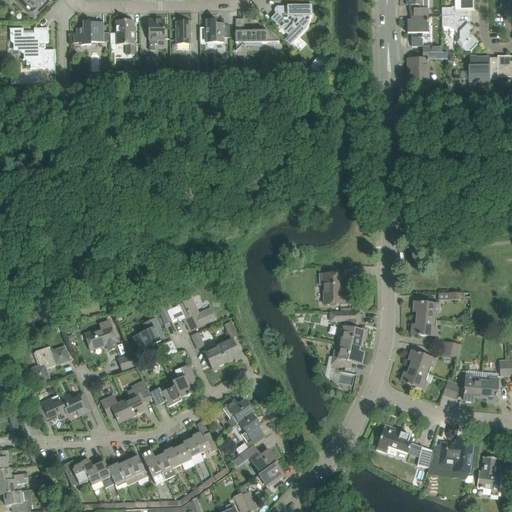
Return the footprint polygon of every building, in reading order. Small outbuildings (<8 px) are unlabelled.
[(49,0),(18,0),(25,7),(27,5),(32,9),(28,13),(33,18),(48,2),(50,0),(49,0)] [(427,0),(406,0),(407,5),(414,6),(414,10),(413,10),(413,17),(410,17),(428,17),(427,0)] [(442,8),(442,17),(460,17),(460,11),(474,10),(474,0),(454,0),(455,7),(451,7),(451,8),(442,8)] [(275,14),(271,19),(288,36),(293,40),(303,30),(305,28),(306,24),(307,21),(308,16),(309,16),(312,16),(312,6),(287,6),(287,7),(281,8),(281,10),(278,13),(277,12),(275,14)] [(428,17),(410,17),(410,18),(414,18),(414,21),(407,21),(407,34),(411,34),(411,48),(422,47),(422,34),(428,34),(428,20),(426,20),(426,17),(428,17)] [(460,19),(460,17),(442,17),(442,27),(450,27),(458,35),(459,35),(459,40),(456,43),(465,51),(471,51),(477,46),(477,41),(470,36),(469,36),(469,31),(473,27),(467,22),(460,22),(459,24),(457,22),(460,19)] [(235,20),(236,52),(244,44),(267,43),(273,37),(267,31),(244,32),(244,19),(235,20)] [(214,44),(224,44),(223,24),(217,24),(216,23),(216,20),(206,20),(206,28),(200,28),(200,44),(206,44),(206,45),(207,45),(207,46),(207,47),(208,47),(209,47),(209,48),(210,48),(211,48),(211,47),(212,47),(213,47),(213,46),(214,46),(214,45),(214,44)] [(116,34),(110,34),(110,43),(110,46),(116,45),(126,45),(126,56),(134,56),(134,45),(134,21),(116,21),(116,34)] [(164,40),(164,21),(149,21),(149,41),(149,51),(155,51),(154,45),(157,45),(157,40),(164,40)] [(76,36),(74,36),(74,44),(81,44),(81,46),(91,46),(91,44),(104,43),(110,43),(110,34),(104,34),(104,23),(97,23),(97,22),(91,22),(83,22),(83,29),(76,30),(76,36)] [(190,44),(190,22),(176,23),(176,44),(190,44)] [(55,51),(48,51),(42,51),(42,43),(48,43),(48,29),(34,29),(34,31),(23,31),(23,29),(12,29),(12,35),(11,35),(11,39),(13,39),(13,42),(15,44),(15,46),(15,48),(16,49),(17,50),(19,50),(20,49),(23,52),(26,52),(26,65),(30,65),(30,69),(47,69),(51,73),(55,73),(55,51)] [(311,68),(311,70),(311,72),(312,74),(313,75),(314,77),(325,77),(332,61),(324,52),(314,62),(313,63),(312,64),(311,66),(311,68)] [(422,60),(407,60),(407,67),(409,67),(410,81),(414,81),(414,82),(427,82),(427,67),(428,67),(428,60),(447,60),(447,54),(442,54),(442,53),(422,54),(422,60)] [(152,56),(152,55),(146,58),(146,73),(156,73),(155,56),(152,56)] [(498,80),(498,78),(511,77),(511,58),(510,58),(510,56),(497,57),(498,80)] [(489,80),(498,80),(497,57),(497,58),(489,58),(489,57),(480,58),(480,60),(476,60),(476,57),(470,57),(470,67),(468,67),(468,83),(489,83),(489,80)] [(324,287),(324,305),(351,304),(351,292),(342,292),(342,275),(320,275),(320,287),(324,287)] [(159,296),(148,302),(153,313),(158,310),(165,325),(171,322),(167,312),(164,307),(159,296)] [(182,305),(172,309),(177,319),(178,322),(185,319),(188,325),(187,325),(190,332),(204,326),(204,325),(216,319),(211,309),(199,315),(192,300),(182,304),(182,305)] [(417,313),(416,319),(433,321),(434,313),(437,313),(438,305),(423,304),(423,303),(420,303),(420,304),(414,303),(413,312),(417,313)] [(170,305),(164,307),(167,312),(171,322),(177,319),(172,309),(170,305)] [(345,322),(340,345),(360,348),(361,342),(364,342),(367,329),(352,327),(353,322),(359,322),(359,313),(330,313),(330,322),(345,322)] [(165,339),(160,328),(155,319),(142,325),(145,332),(132,338),(141,357),(154,351),(152,345),(161,341),(165,339)] [(432,329),(433,321),(416,319),(416,326),(412,326),(411,335),(435,337),(436,329),(432,329)] [(117,348),(115,343),(116,342),(110,326),(109,321),(100,325),(102,329),(85,335),(90,349),(106,344),(108,351),(117,348)] [(231,339),(237,336),(231,323),(225,326),(231,339)] [(198,334),(192,337),(198,350),(204,347),(198,334)] [(236,362),(241,359),(232,340),(218,347),(226,363),(234,359),(236,362)] [(164,346),(168,356),(177,352),(173,341),(164,346)] [(445,343),(444,349),(459,352),(460,345),(445,343)] [(339,352),(334,351),(331,365),(347,368),(348,361),(362,364),(364,353),(359,352),(360,348),(340,345),(339,352)] [(65,347),(52,352),(50,347),(35,352),(40,367),(31,370),(35,384),(50,379),(46,370),(70,362),(65,347)] [(218,367),(226,363),(218,347),(205,353),(214,372),(219,370),(218,367)] [(458,358),(459,352),(444,349),(443,356),(458,358)] [(412,362),(410,368),(426,374),(428,366),(432,367),(434,360),(412,352),(409,361),(412,362)] [(130,356),(119,360),(122,371),(134,367),(130,356)] [(179,380),(172,383),(181,402),(182,402),(181,400),(187,397),(190,396),(189,395),(193,394),(188,384),(196,381),(191,371),(188,365),(175,372),(179,380)] [(426,374),(410,368),(407,375),(404,374),(401,382),(407,384),(407,385),(409,386),(409,385),(424,390),(426,383),(423,382),(426,374)] [(473,398),(480,399),(481,382),(473,382),(474,378),(466,377),(464,401),(473,402),(473,398)] [(489,383),(481,382),(480,399),(487,399),(486,403),(495,404),(496,398),(497,398),(497,395),(496,395),(498,380),(490,379),(489,383)] [(159,389),(151,393),(157,407),(165,403),(168,408),(181,402),(172,383),(171,380),(166,382),(165,385),(168,390),(161,393),(159,389)] [(442,396),(449,398),(454,384),(447,382),(442,396)] [(131,399),(124,402),(132,418),(144,412),(140,404),(151,399),(144,383),(134,387),(136,390),(128,393),(131,399)] [(454,384),(449,398),(455,400),(460,386),(454,384)] [(69,395),(60,400),(68,416),(77,412),(79,417),(86,414),(83,406),(88,403),(83,393),(71,399),(69,395)] [(58,396),(36,406),(41,416),(46,414),(49,420),(59,416),(61,421),(68,418),(68,416),(60,400),(58,396)] [(119,424),(132,418),(124,402),(117,406),(113,397),(101,402),(102,403),(109,418),(110,418),(108,414),(113,412),(119,424)] [(234,400),(224,408),(222,409),(229,420),(228,421),(228,422),(232,428),(254,413),(245,400),(238,405),(234,400)] [(241,450),(244,453),(253,446),(265,438),(258,428),(260,427),(252,415),(254,413),(232,428),(232,429),(239,424),(246,433),(241,436),(248,445),(241,450)] [(16,415),(8,418),(10,424),(18,422),(16,415)] [(407,455),(411,444),(413,438),(410,437),(410,436),(400,433),(400,434),(384,428),(376,450),(386,454),(388,448),(407,455)] [(200,433),(192,436),(201,454),(208,450),(210,454),(217,450),(209,433),(209,434),(202,438),(200,433)] [(191,458),(201,454),(192,436),(192,437),(193,439),(184,443),(192,460),(191,458)] [(182,465),(192,460),(184,443),(183,443),(184,445),(175,449),(182,465)] [(472,444),(463,443),(456,443),(456,446),(442,444),(439,464),(453,466),(452,471),(468,473),(472,444)] [(261,475),(277,463),(268,450),(260,456),(253,446),(244,453),(240,456),(245,462),(249,459),(260,474),(261,475)] [(174,447),(164,452),(172,469),(182,465),(175,449),(174,447)] [(432,452),(421,447),(417,467),(428,470),(432,452)] [(9,459),(7,451),(0,452),(0,471),(10,470),(10,469),(8,470),(7,459),(9,459)] [(149,452),(141,456),(152,479),(156,486),(166,481),(155,458),(154,456),(151,451),(149,452)] [(176,477),(172,469),(164,452),(163,452),(164,454),(155,458),(166,481),(176,477)] [(138,457),(128,461),(137,482),(148,478),(138,457)] [(478,472),(476,488),(483,489),(491,490),(490,495),(499,496),(499,491),(501,475),(496,474),(498,460),(483,458),(481,472),(478,472)] [(94,491),(104,486),(94,466),(92,467),(88,460),(81,463),(80,461),(92,486),(93,488),(94,491)] [(92,486),(80,461),(74,463),(73,461),(62,466),(72,487),(78,484),(79,486),(89,481),(92,486)] [(117,464),(128,487),(137,482),(128,461),(118,466),(117,464)] [(105,490),(115,485),(104,462),(94,466),(104,486),(105,488),(105,490)] [(128,487),(117,464),(107,468),(104,462),(115,485),(118,491),(128,487)] [(260,474),(258,476),(268,489),(264,492),(268,498),(273,495),(272,493),(275,491),(272,486),(284,477),(275,465),(277,463),(261,475),(260,474)] [(10,470),(0,471),(0,483),(27,479),(28,479),(28,474),(23,475),(11,477),(10,470)] [(214,483),(221,478),(219,474),(212,478),(214,483)] [(0,491),(0,495),(17,493),(16,486),(28,484),(27,479),(0,483),(0,491)] [(46,480),(36,481),(37,488),(37,490),(47,488),(46,480)] [(203,485),(205,489),(212,484),(210,480),(203,485)] [(203,491),(202,488),(201,486),(194,491),(196,496),(203,491)] [(31,491),(17,493),(0,495),(1,495),(4,495),(6,507),(12,506),(12,511),(31,511),(30,505),(31,505),(32,495),(31,491)] [(187,502),(194,497),(192,493),(185,497),(187,502)] [(250,493),(242,496),(249,511),(250,511),(257,509),(250,493)] [(234,498),(240,511),(245,511),(249,511),(242,496),(241,494),(234,498)] [(201,511),(196,498),(190,503),(193,511),(201,511)] [(193,511),(190,503),(182,508),(172,509),(171,511),(193,511)]
